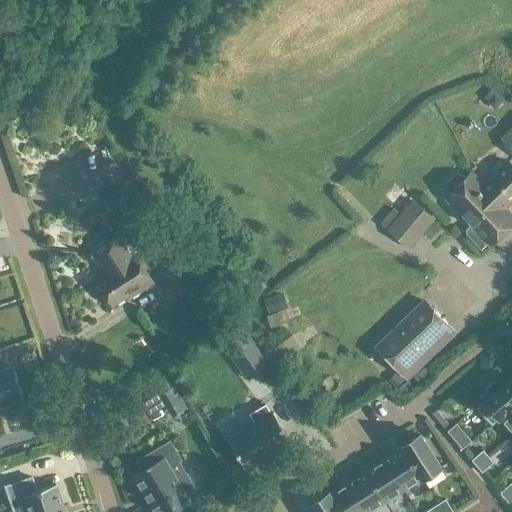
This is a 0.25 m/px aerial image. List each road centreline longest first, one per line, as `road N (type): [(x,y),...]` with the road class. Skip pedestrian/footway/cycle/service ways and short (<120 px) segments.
road 1 (unclassified): [(110,511),(0,181)]
road 2 (residential): [(274,493),(428,398)]
